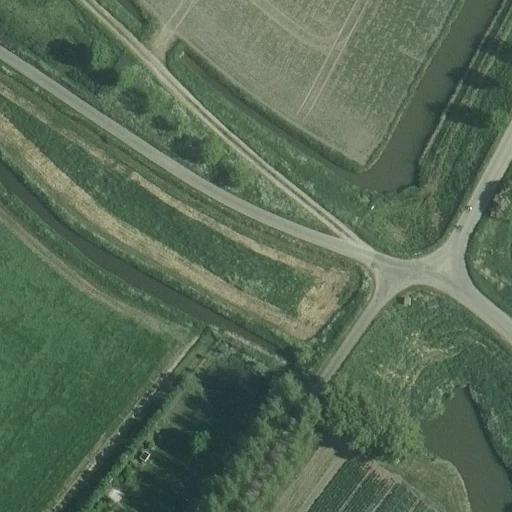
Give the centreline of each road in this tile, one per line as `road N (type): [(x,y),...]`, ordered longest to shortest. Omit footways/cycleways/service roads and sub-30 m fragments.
road 1 (unclassified): [(0,54),(248,213),(444,279)]
road 2 (track): [(107,0),(320,207),(407,268)]
road 3 (unclassified): [(444,279),(511,145)]
